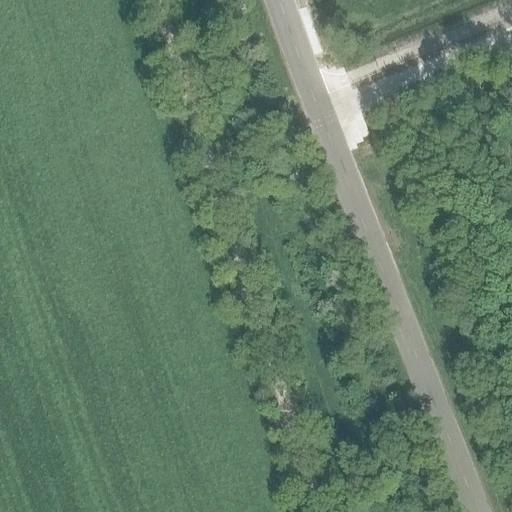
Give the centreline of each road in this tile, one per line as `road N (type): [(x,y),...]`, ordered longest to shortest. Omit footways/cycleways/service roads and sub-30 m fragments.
road 1 (unclassified): [(479,511),(280,0)]
road 2 (track): [(154,0),(322,511)]
